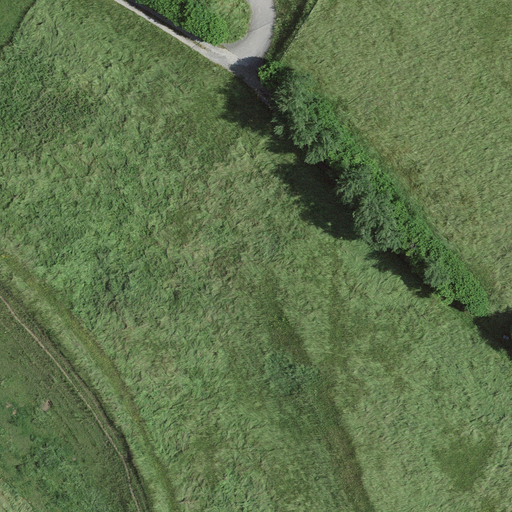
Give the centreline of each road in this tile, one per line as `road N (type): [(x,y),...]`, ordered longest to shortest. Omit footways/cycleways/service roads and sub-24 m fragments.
road 1 (track): [(511,354),(226,62)]
road 2 (residential): [(115,0),(226,62),(254,47),(262,26),(256,0)]
